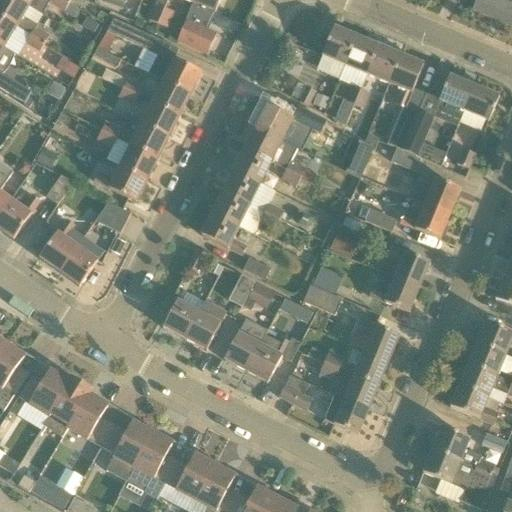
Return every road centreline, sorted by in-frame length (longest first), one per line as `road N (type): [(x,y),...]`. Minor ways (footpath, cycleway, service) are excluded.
road 1 (residential): [(105,342),(276,0)]
road 2 (residential): [(367,475),(390,459),(511,162)]
road 3 (residential): [(367,475),(337,472),(105,342)]
road 4 (tertiary): [(511,70),(344,0)]
road 5 (residential): [(105,342),(0,275)]
